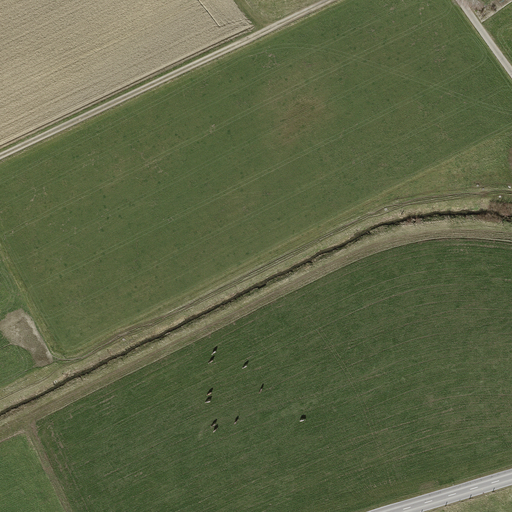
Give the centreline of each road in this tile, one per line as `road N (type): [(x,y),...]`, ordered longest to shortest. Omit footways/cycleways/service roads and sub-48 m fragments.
road 1 (track): [(329,0),(0,157)]
road 2 (tertiary): [(397,511),(511,476)]
